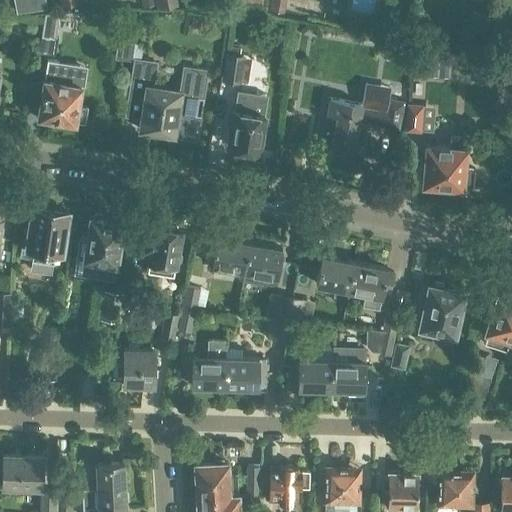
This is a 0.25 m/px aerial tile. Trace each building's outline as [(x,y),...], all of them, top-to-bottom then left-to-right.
[(15,0),(18,12),(46,8),(44,0),(15,0)] [(61,0),(63,9),(75,6),(74,0),(61,0)] [(272,0),(271,10),(288,12),(289,0),(272,0)] [(44,16),(40,44),(56,46),(60,19),(44,16)] [(242,84),(246,56),(225,53),(221,81),(242,84)] [(132,59),(123,116),(141,119),(140,130),(174,135),(175,134),(179,135),(179,138),(197,141),(208,71),(184,67),(180,91),(153,87),(157,63),(132,59)] [(81,86),(80,86),(83,69),(57,65),(58,62),(47,61),(44,81),(38,117),(41,118),(40,121),(52,123),(52,120),(75,123),(75,122),(84,124),(87,107),(78,106),(81,86)] [(233,111),(227,146),(259,151),(264,116),(260,115),(262,101),(236,97),(234,111),(233,111)] [(337,117),(330,156),(352,160),(359,121),(399,129),(404,103),(387,100),(385,111),(361,106),(362,104),(330,98),(327,115),(337,117)] [(407,105),(405,130),(419,131),(421,106),(407,105)] [(462,187),(473,188),(474,170),(463,169),(465,149),(463,149),(464,139),(450,138),(449,148),(426,146),(422,185),(424,185),(427,188),(434,189),(436,186),(462,188),(462,187)] [(55,254),(60,254),(67,210),(34,205),(30,231),(25,230),(23,243),(28,244),(28,249),(33,250),(30,271),(52,274),(53,263),(55,254)] [(96,214),(92,217),(90,217),(87,238),(80,237),(76,258),(77,258),(75,270),(110,276),(112,265),(116,265),(123,223),(106,220),(104,215),(96,214)] [(182,232),(180,232),(178,227),(171,226),(167,229),(153,227),(153,230),(145,229),(140,254),(148,255),(146,266),(147,267),(146,272),(174,277),(175,267),(176,267),(177,263),(180,262),(181,256),(179,253),(182,232)] [(212,266),(244,271),(249,243),(216,237),(212,266)] [(249,243),(244,271),(242,282),(263,285),(265,275),(277,277),(282,248),(249,243)] [(316,284),(349,291),(355,262),(322,256),(316,284)] [(387,269),(355,262),(349,291),(365,294),(362,307),(379,311),(384,285),(392,286),(394,273),(387,271),(387,269)] [(454,336),(459,311),(466,310),(467,303),(462,299),(463,294),(430,286),(427,295),(423,294),(417,316),(422,317),(420,328),(421,328),(419,338),(431,341),(433,331),(454,336)] [(183,309),(195,310),(199,289),(187,287),(183,309)] [(125,289),(122,309),(135,311),(138,291),(125,289)] [(117,322),(122,295),(106,292),(101,320),(117,322)] [(0,293),(0,329),(7,330),(8,294),(0,293)] [(282,296),(277,319),(288,320),(293,298),(282,296)] [(300,322),(300,320),(303,304),(304,300),(293,298),(288,320),(300,322)] [(484,343),(506,350),(509,339),(511,340),(511,302),(499,298),(487,332),(484,343)] [(195,310),(183,309),(178,330),(190,333),(195,310)] [(383,331),(395,332),(399,311),(388,309),(385,318),(383,331)] [(165,314),(160,337),(173,339),(178,316),(165,314)] [(273,339),(284,342),(288,320),(277,319),(273,339)] [(300,322),(288,320),(284,342),(295,344),(300,322)] [(395,332),(383,331),(378,352),(389,355),(395,332)] [(207,339),(206,356),(192,356),(191,386),(224,387),(225,348),(226,340),(207,339)] [(154,348),(142,348),(142,342),(131,342),(131,348),(123,348),(123,359),(118,359),(118,376),(123,376),(123,384),(153,385),(154,348)] [(397,344),(392,366),(404,369),(409,347),(397,344)] [(332,348),(331,389),(364,390),(365,347),(332,346),(332,348)] [(38,349),(39,381),(55,381),(54,348),(38,349)] [(242,348),(225,348),(224,387),(258,387),(257,387),(264,387),(265,359),(258,359),(258,358),(242,357),(242,348)] [(315,348),(315,360),(298,359),(297,388),(331,389),(332,348),(315,348)] [(472,371),(464,393),(484,399),(494,371),(497,361),(486,357),(485,360),(473,356),(468,369),(472,371)] [(3,455),(2,487),(41,488),(42,456),(3,455)] [(123,464),(95,465),(97,489),(81,490),(81,496),(72,496),(58,497),(58,511),(71,511),(72,510),(98,509),(126,507),(123,464)] [(195,466),(197,499),(237,497),(236,475),(227,475),(226,464),(195,466)] [(279,499),(279,503),(296,504),(297,487),(309,487),(309,470),(297,470),(297,466),(280,466),(280,470),(269,469),(268,499),(279,499)] [(245,495),(258,496),(259,496),(259,467),(246,467),(245,495)] [(356,511),(357,501),(358,472),(350,472),(350,468),(335,467),(334,471),(326,471),(324,511),(356,511)] [(439,470),(438,503),(471,504),(472,476),(463,476),(463,471),(439,470)] [(387,507),(416,509),(418,473),(388,473),(387,507)] [(511,511),(511,476),(501,476),(499,511),(511,511)] [(41,492),(40,511),(55,511),(56,492),(41,492)] [(258,509),(258,496),(246,496),(245,500),(250,500),(249,509),(258,509)] [(237,511),(237,497),(197,499),(197,511),(237,511)] [(472,509),(472,511),(488,511),(489,504),(475,503),(475,509),(472,509)]
